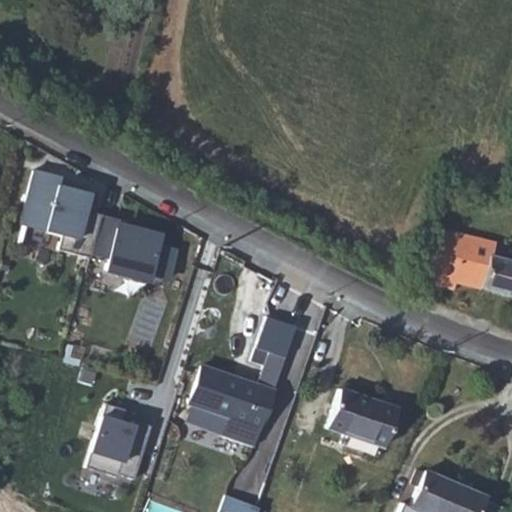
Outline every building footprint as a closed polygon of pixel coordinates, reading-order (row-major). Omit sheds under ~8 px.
[(91,252),(102,211),(85,207),(89,190),(58,182),(61,173),(35,166),(20,220),(46,227),(48,222),(63,226),(62,231),(58,246),(90,255),(91,252)] [(102,211),(91,252),(108,256),(105,267),(121,271),(122,268),(149,275),(149,271),(169,276),(176,248),(157,243),(160,232),(131,224),(130,228),(118,225),(120,216),(102,211)] [(48,222),(46,227),(62,231),(63,226),(48,222)] [(450,233),(450,234),(431,227),(416,271),(437,278),(435,285),(453,290),(456,284),(511,297),(511,261),(492,257),(494,244),(450,233)] [(149,275),(122,268),(121,271),(120,273),(147,280),(149,275)] [(202,364),(188,403),(229,419),(224,434),(254,445),(274,391),(202,364)] [(337,390),(324,428),(343,434),(341,444),(378,456),(394,409),(337,390)] [(104,406),(87,471),(119,479),(120,476),(136,481),(150,427),(133,422),(132,426),(120,423),(124,411),(104,406)] [(426,470),(410,506),(422,511),(476,511),(484,496),(426,470)] [(258,511),(260,507),(226,496),(220,511),(258,511)] [(422,511),(410,506),(402,503),(397,511),(422,511)]
